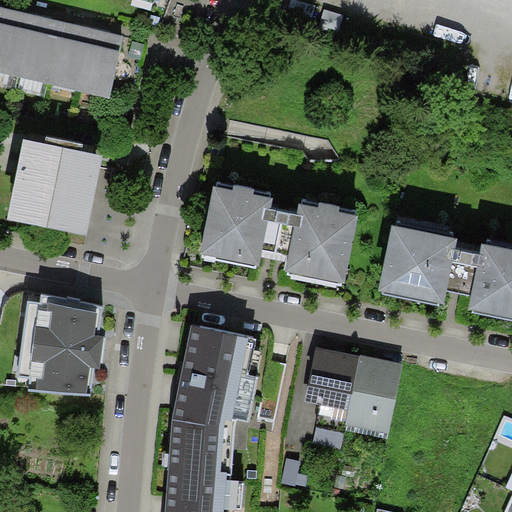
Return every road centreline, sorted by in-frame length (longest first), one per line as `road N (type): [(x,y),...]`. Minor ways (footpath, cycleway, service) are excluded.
road 1 (residential): [(152,287),(511,361)]
road 2 (residential): [(152,287),(207,66),(236,0)]
road 3 (residential): [(126,511),(152,287)]
road 4 (residential): [(0,255),(152,287)]
